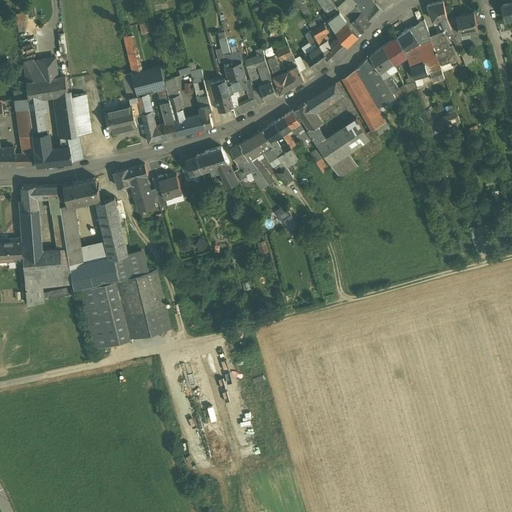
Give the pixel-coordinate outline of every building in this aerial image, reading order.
[(310,13),(303,1),(305,0),(295,0),(305,16),(310,13)] [(331,0),(329,0),(322,5),(326,11),(335,6),(336,5),(331,0)] [(363,0),(359,4),(356,6),(371,22),(382,11),(371,0),(363,0)] [(443,1),(428,4),(433,20),(441,18),(447,17),(443,1)] [(511,1),(502,5),(502,4),(506,19),(511,17),(511,1)] [(345,2),(339,7),(345,16),(352,10),(345,2)] [(335,6),(326,11),(329,15),(337,9),(335,6)] [(345,16),(344,17),(345,18),(347,20),(354,29),(356,27),(361,32),(371,22),(356,6),(352,10),(345,16)] [(22,12),(16,13),(19,31),(25,30),(22,12)] [(474,12),(456,16),(457,21),(460,33),(478,29),(474,12)] [(339,13),(330,19),(334,26),(336,30),(347,20),(345,18),(343,19),(339,13)] [(447,17),(441,18),(445,30),(451,27),(449,23),(448,18),(447,17)] [(330,19),(323,23),(327,30),(334,26),(330,19)] [(430,37),(424,19),(423,19),(410,28),(419,42),(406,50),(408,57),(409,63),(410,67),(424,62),(428,73),(430,72),(441,68),(430,37)] [(317,26),(314,20),(310,23),(309,24),(312,30),(317,26)] [(331,46),(325,52),(329,60),(330,61),(358,35),(354,29),(347,20),(336,30),(341,38),(335,43),(335,42),(331,46)] [(151,21),(139,24),(142,34),(153,31),(151,21)] [(317,26),(312,30),(320,44),(321,45),(327,39),(324,34),(323,33),(327,30),(323,23),(317,26)] [(410,28),(397,36),(406,50),(419,42),(410,28)] [(216,32),(222,52),(230,50),(224,30),(216,32)] [(320,44),(312,30),(306,34),(312,44),(315,42),(318,46),(320,44)] [(443,33),(430,37),(440,64),(456,58),(452,46),(449,47),(443,33)] [(140,70),(131,34),(124,35),(132,72),(140,70)] [(406,50),(397,36),(384,45),(394,63),(408,57),(406,50)] [(327,39),(321,45),(325,52),(331,46),(327,39)] [(318,46),(305,54),(316,69),(329,60),(325,52),(321,45),(320,44),(318,46)] [(288,45),(276,50),(278,55),(279,55),(280,59),(293,54),(291,49),(288,45)] [(384,45),(370,55),(380,72),(386,68),(394,63),(384,45)] [(230,52),(223,54),(225,63),(233,61),(230,52)] [(264,54),(245,60),(251,80),(257,78),(255,68),(259,67),(268,64),(264,54)] [(380,72),(370,55),(356,68),(378,107),(391,100),(395,97),(393,93),(389,87),(380,72)] [(54,56),(24,61),(27,80),(57,76),(54,56)] [(275,56),(268,59),(274,76),(281,74),(275,56)] [(306,67),(300,56),(294,58),(297,64),(300,71),(306,67)] [(233,61),(225,63),(226,70),(229,78),(236,76),(237,76),(236,75),(245,73),(242,61),(234,63),(233,61)] [(424,62),(410,67),(414,77),(428,73),(424,62)] [(140,70),(132,72),(137,94),(147,92),(159,89),(166,87),(164,80),(161,64),(140,70)] [(268,64),(259,67),(263,80),(267,82),(271,80),(272,81),(273,80),(268,64)] [(297,64),(289,67),(290,71),(288,71),(292,86),(304,79),(300,71),(297,64)] [(180,74),(191,71),(189,65),(178,68),(180,74)] [(356,68),(344,76),(373,128),(375,127),(386,121),(378,107),(356,68)] [(395,83),(386,68),(380,72),(389,87),(395,83)] [(441,68),(430,72),(433,81),(444,77),(441,68)] [(201,69),(192,72),(194,81),(204,79),(201,69)] [(281,74),(274,76),(280,93),(292,86),(288,71),(281,74)] [(132,72),(123,74),(128,97),(129,97),(138,95),(137,94),(132,72)] [(245,73),(236,75),(237,76),(236,76),(238,83),(247,81),(245,73)] [(57,76),(27,80),(29,99),(40,97),(61,94),(69,93),(69,92),(65,74),(57,76)] [(182,74),(174,77),(176,83),(186,81),(182,74)] [(174,77),(164,80),(166,87),(169,97),(178,94),(176,83),(174,77)] [(414,77),(408,78),(405,79),(407,84),(413,82),(414,86),(416,85),(414,77)] [(225,79),(211,82),(215,97),(230,93),(225,79)] [(250,98),(238,104),(240,108),(239,109),(240,113),(258,104),(258,103),(253,89),(253,88),(251,80),(247,81),(249,88),(247,88),(250,98)] [(267,82),(260,86),(266,99),(277,94),(272,81),(271,80),(267,82)] [(247,81),(238,83),(240,90),(247,88),(249,88),(247,81)] [(336,82),(313,96),(319,105),(320,106),(342,91),(336,82)] [(395,83),(389,87),(393,93),(398,88),(395,83)] [(260,86),(253,89),(258,103),(266,99),(260,86)] [(398,88),(393,93),(395,97),(397,99),(406,93),(401,86),(398,88)] [(425,86),(417,88),(423,107),(431,105),(425,86)] [(166,87),(159,89),(162,101),(169,99),(169,97),(166,87)] [(24,89),(14,91),(15,98),(17,98),(25,97),(24,89)] [(69,93),(61,94),(62,102),(73,101),(73,95),(72,94),(69,92),(69,93)] [(147,92),(137,94),(138,95),(141,112),(152,109),(149,95),(147,92)] [(230,93),(215,97),(219,111),(233,107),(233,106),(231,97),(230,93)] [(86,94),(73,95),(73,101),(77,132),(91,130),(86,94)] [(178,94),(169,97),(169,99),(174,120),(175,120),(183,118),(181,109),(182,108),(178,94)] [(208,94),(197,97),(201,114),(206,127),(213,125),(209,111),(212,110),(208,94)] [(138,95),(129,97),(131,105),(132,105),(134,116),(142,114),(141,112),(138,95)] [(25,97),(17,98),(19,109),(30,107),(28,99),(28,96),(25,97)] [(319,105),(313,96),(307,101),(313,110),(319,105)] [(40,97),(29,99),(28,99),(30,107),(30,111),(42,108),(40,97)] [(12,99),(0,100),(0,116),(14,114),(12,99)] [(162,101),(160,102),(162,110),(166,122),(174,120),(169,99),(162,101)] [(73,101),(62,102),(66,135),(68,134),(68,135),(78,134),(77,132),(73,101)] [(313,110),(307,101),(306,101),(296,108),(309,127),(309,128),(317,124),(321,122),(313,110)] [(131,105),(104,111),(109,132),(137,126),(134,116),(132,105),(131,105)] [(30,107),(19,109),(24,154),(35,153),(35,150),(32,135),(34,134),(30,111),(30,107)] [(478,107),(472,108),(474,115),(480,114),(478,107)] [(42,108),(30,111),(34,134),(35,134),(45,132),(42,108)] [(152,109),(141,112),(142,114),(148,142),(159,139),(155,124),(152,109)] [(293,110),(285,115),(292,127),(299,123),(300,122),(293,110)] [(456,112),(441,117),(443,122),(458,117),(456,112)] [(183,118),(175,120),(178,134),(206,127),(201,114),(186,117),(185,117),(185,118),(183,118)] [(292,127),(285,115),(275,122),(283,133),(287,131),(292,127)] [(326,138),(317,143),(317,144),(319,146),(331,163),(349,151),(370,137),(356,117),(326,138)] [(166,122),(163,123),(166,137),(178,134),(175,120),(174,120),(166,122)] [(386,121),(375,127),(379,133),(390,127),(386,121)] [(275,122),(262,130),(272,145),(278,155),(282,152),(280,148),(281,147),(276,139),(277,138),(277,137),(283,133),(275,122)] [(163,123),(155,124),(159,139),(166,137),(163,123)] [(299,123),(292,127),(297,134),(304,129),(299,123)] [(438,132),(444,130),(442,123),(436,126),(438,132)] [(326,138),(317,124),(309,128),(309,127),(307,128),(313,137),(317,143),(326,138)] [(262,130),(240,143),(247,156),(248,158),(255,154),(272,145),(262,130)] [(295,144),(287,131),(283,133),(289,143),(291,147),(295,144)] [(45,132),(35,134),(37,149),(51,148),(48,132),(47,132),(45,132)] [(283,133),(277,137),(277,138),(276,139),(281,147),(289,143),(283,133)] [(66,135),(60,135),(62,146),(70,145),(68,135),(68,134),(66,135)] [(78,134),(68,135),(70,145),(73,160),(82,157),(78,134)] [(313,137),(304,144),(310,152),(315,149),(319,146),(317,144),(317,143),(313,137)] [(240,143),(230,149),(236,159),(237,162),(247,156),(240,143)] [(281,147),(280,148),(282,152),(291,147),(289,143),(281,147)] [(62,146),(55,147),(56,162),(73,160),(70,145),(62,146)] [(221,146),(197,154),(202,171),(210,168),(209,164),(216,162),(228,158),(221,146)] [(0,148),(0,164),(15,164),(15,154),(15,147),(0,148)] [(37,149),(36,149),(38,164),(56,162),(55,147),(51,148),(37,149)] [(282,152),(278,155),(285,166),(286,166),(298,158),(291,147),(282,152)] [(328,168),(315,149),(310,152),(323,172),(328,168)] [(349,151),(331,163),(340,177),(358,165),(349,151)] [(35,153),(24,154),(25,163),(37,163),(35,153)] [(24,154),(15,154),(15,164),(25,163),(24,154)] [(197,154),(186,157),(191,174),(201,171),(202,171),(197,154)] [(271,176),(255,154),(248,158),(249,160),(250,159),(265,179),(266,180),(271,176)] [(247,156),(237,162),(236,159),(235,159),(239,168),(234,170),(239,180),(247,176),(248,179),(257,175),(264,186),(268,183),(266,180),(265,179),(250,159),(249,160),(248,158),(247,156)] [(228,158),(216,162),(225,179),(228,185),(239,180),(234,170),(228,158)] [(145,163),(127,168),(129,175),(145,172),(147,171),(145,163)] [(283,169),(277,172),(285,184),(293,178),(286,167),(283,169)] [(127,168),(114,172),(118,187),(131,183),(129,175),(127,168)] [(201,171),(191,174),(192,179),(197,181),(205,179),(201,171)] [(132,186),(147,183),(145,172),(129,175),(131,183),(132,186)] [(166,174),(152,178),(155,188),(159,201),(161,206),(168,204),(166,197),(165,197),(159,179),(167,176),(166,174)] [(167,176),(159,179),(165,197),(166,197),(182,192),(176,174),(167,176)] [(96,177),(73,182),(77,201),(100,196),(98,185),(99,185),(99,183),(97,184),(96,177)] [(225,179),(215,183),(218,188),(227,184),(227,185),(228,185),(225,179)] [(73,182),(57,186),(59,194),(60,205),(61,205),(70,203),(77,201),(73,182)] [(133,194),(148,191),(147,183),(132,186),(133,194)] [(57,185),(36,185),(35,184),(23,185),(24,199),(19,200),(20,210),(38,208),(36,195),(51,195),(59,194),(57,186),(57,185)] [(155,188),(148,191),(152,203),(159,201),(155,188)] [(148,191),(133,194),(137,210),(153,205),(152,203),(148,191)] [(198,191),(192,193),(198,207),(203,204),(198,191)] [(59,194),(51,195),(54,211),(61,210),(60,205),(59,194)] [(115,196),(96,201),(100,218),(119,214),(116,204),(115,196)] [(75,215),(72,211),(70,203),(61,205),(62,210),(64,222),(68,248),(71,266),(83,263),(80,245),(75,215)] [(285,206),(279,209),(285,218),(287,216),(290,221),(294,218),(285,206)] [(38,208),(20,210),(22,235),(40,233),(38,208)] [(61,210),(54,211),(55,223),(64,222),(62,210),(61,210)] [(119,214),(100,218),(105,239),(109,257),(114,255),(114,256),(128,253),(128,252),(126,243),(119,214)] [(64,222),(55,223),(59,249),(61,248),(68,248),(64,222)] [(40,233),(22,235),(22,237),(23,252),(41,250),(40,233)] [(194,244),(202,249),(208,242),(200,236),(194,244)] [(16,237),(0,238),(0,260),(9,260),(9,258),(17,258),(16,237)] [(105,239),(80,245),(83,263),(109,257),(105,239)] [(261,251),(270,249),(267,239),(258,241),(261,251)] [(41,250),(23,252),(23,257),(25,272),(63,268),(61,248),(59,249),(41,250)] [(68,248),(61,248),(63,268),(70,268),(71,268),(71,266),(68,248)] [(157,269),(147,271),(142,249),(128,252),(128,253),(114,256),(119,277),(116,278),(130,337),(171,327),(157,269)] [(83,263),(71,266),(71,268),(74,288),(116,278),(119,277),(114,256),(114,255),(109,257),(83,263)] [(63,268),(25,272),(27,304),(45,300),(44,292),(44,285),(72,281),(70,268),(63,268)] [(116,278),(80,286),(95,346),(130,337),(116,278)] [(68,286),(44,292),(45,300),(69,294),(68,286)] [(171,372),(173,384),(185,382),(183,370),(171,372)] [(274,511),(285,511),(274,472),(265,474),(274,511)]
